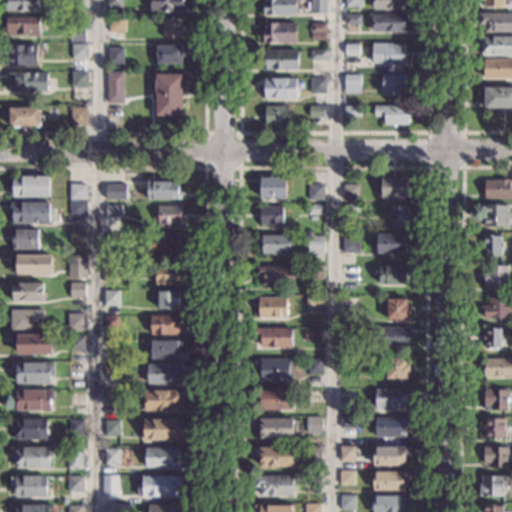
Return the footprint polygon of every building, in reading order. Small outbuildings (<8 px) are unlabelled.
[(38,0),(38,10),(1,10),(1,0),(38,0)] [(186,0),(186,10),(149,10),(149,0),(186,0)] [(294,0),(294,15),(261,15),(261,1),(263,1),(263,0),(294,0)] [(324,0),(324,14),(310,13),(310,0),(324,0)] [(361,0),(361,8),(345,8),(345,0),(361,0)] [(404,0),(404,9),(386,9),(386,10),(372,10),(372,0),(404,0)] [(511,13),(511,32),(501,32),(501,33),(477,32),(477,25),(476,25),(476,12),(511,13)] [(408,22),(403,22),(403,32),(370,31),(370,24),(367,24),(367,13),(408,14),(408,22)] [(358,24),(344,24),(344,14),(359,14),(358,24)] [(38,36),(26,36),(26,31),(16,31),(16,35),(4,35),(5,16),(38,16),(38,36)] [(123,32),(107,31),(107,17),(123,17),(123,32)] [(180,24),(183,24),(182,30),(180,30),(180,37),(161,36),(161,17),(180,17),(180,24)] [(295,42),(261,42),(260,39),(260,29),(263,29),(263,23),(295,23),(295,42)] [(323,32),(309,31),(310,23),(324,24),(323,32)] [(83,40),(68,40),(68,26),(83,27),(83,40)] [(511,55),(480,55),(481,37),(511,37),(511,55)] [(178,44),(181,45),(181,49),(184,49),(184,55),(180,55),(180,64),(155,63),(155,45),(174,45),(174,42),(178,42),(178,44)] [(360,43),(360,55),(348,54),(348,58),(343,57),(343,42),(360,43)] [(389,43),(402,44),(402,51),(407,51),(407,57),(403,56),(403,64),(395,64),(395,67),(390,67),(390,65),(379,64),(379,63),(370,62),(371,42),(389,43)] [(86,58),(70,58),(71,44),(86,44),(86,58)] [(35,53),(38,53),(38,58),(35,58),(35,65),(6,65),(6,45),(35,45),(35,53)] [(121,64),(107,64),(107,46),(122,46),(121,64)] [(296,70),(263,69),(263,59),(257,59),(257,50),(297,50),(296,70)] [(324,60),(309,59),(310,50),(324,51),(324,60)] [(511,77),(482,78),(482,68),(477,68),(477,60),(511,59),(511,77)] [(46,92),(27,91),(27,93),(20,93),(20,91),(7,90),(8,72),(47,73),(46,92)] [(85,72),(85,86),(69,86),(70,72),(85,72)] [(121,102),(105,101),(106,72),(122,73),(121,102)] [(180,115),(154,115),(154,99),(150,99),(150,91),(154,91),(154,74),(180,74),(180,115)] [(406,80),(409,80),(409,84),(407,84),(407,92),(392,92),(392,94),(388,94),(388,92),(379,92),(379,90),(377,90),(377,84),(380,84),(380,74),(406,74),(406,80)] [(360,94),(343,94),(343,75),(359,75),(360,94)] [(294,82),(298,82),(298,88),(294,88),(294,98),(263,98),(263,78),(294,78),(294,82)] [(323,93),(308,92),(309,78),(323,78),(323,93)] [(511,107),(483,107),(483,88),(511,88),(511,107)] [(406,125),(382,124),(382,116),(372,116),(372,104),(407,105),(406,125)] [(287,124),(263,124),(264,106),(287,106),(287,124)] [(322,117),(307,117),(308,106),(322,107),(322,117)] [(358,117),(342,117),(343,106),(359,106),(358,117)] [(37,114),(42,114),(42,123),(37,123),(37,126),(8,126),(8,107),(37,107),(37,114)] [(85,125),(69,124),(70,108),(85,108),(85,125)] [(47,197),(8,196),(8,191),(11,191),(11,177),(47,178),(47,197)] [(283,198),(281,198),(281,199),(265,198),(265,200),(259,200),(260,183),(257,183),(257,179),(260,179),(260,177),(283,177),(283,198)] [(405,197),(379,196),(380,178),(406,178),(405,197)] [(507,181),(510,181),(509,187),(511,187),(511,198),(480,198),(481,194),(482,194),(482,181),(497,181),(497,179),(507,179),(507,181)] [(177,190),(180,190),(180,199),(146,199),(146,181),(177,182),(177,190)] [(84,199),(68,199),(68,184),(84,184),(84,199)] [(124,199),(105,198),(105,185),(121,185),(124,185),(124,199)] [(321,199),(307,199),(308,185),(310,185),(321,185),(321,199)] [(356,199),(343,199),(343,185),(356,185),(356,199)] [(47,223),(10,222),(10,210),(7,210),(8,201),(47,202),(47,223)] [(84,215),(68,215),(69,202),(83,202),(85,202),(84,215)] [(177,212),(181,212),(181,219),(177,219),(177,224),(162,224),(162,227),(158,227),(158,224),(156,224),(156,205),(177,205),(177,212)] [(321,205),(321,218),(315,217),(315,221),(306,220),(307,205),(321,205)] [(407,218),(403,218),(403,227),(388,227),(388,205),(407,205),(407,218)] [(508,206),(508,212),(511,212),(511,219),(507,219),(507,227),(482,226),(483,205),(508,206)] [(119,215),(104,215),(104,206),(119,206),(119,215)] [(281,225),(280,225),(280,231),(269,231),(269,225),(257,225),(257,217),(256,217),(256,214),(258,214),(258,207),(281,207),(281,225)] [(37,230),(36,250),(10,249),(10,248),(8,248),(7,234),(11,235),(11,229),(37,230)] [(83,244),(68,243),(69,229),(84,229),(83,244)] [(360,245),(357,245),(357,252),(341,252),(340,234),(360,234),(360,245)] [(410,246),(405,246),(405,252),(375,252),(375,234),(410,234),(410,246)] [(116,244),(103,244),(103,235),(116,236),(116,244)] [(183,245),(178,245),(178,254),(149,254),(150,235),(183,236),(183,245)] [(289,254),(260,254),(260,247),(256,247),(256,235),(289,235),(289,254)] [(321,245),(307,244),(307,236),(321,236),(321,245)] [(500,242),(503,242),(503,249),(501,249),(501,255),(482,255),(483,236),(500,237),(500,242)] [(50,275),(10,274),(11,255),(50,256),(50,275)] [(86,279),(68,278),(68,256),(87,256),(86,279)] [(321,279),(307,279),(307,265),(321,265),(321,279)] [(121,282),(102,282),(102,266),(120,266),(121,282)] [(178,274),(182,274),(183,284),(154,285),(154,266),(178,266),(178,274)] [(293,285),(281,285),(281,287),(267,287),(267,285),(260,285),(260,274),(254,274),(254,266),(293,267),(293,285)] [(356,281),(341,280),(341,266),(356,267),(356,281)] [(409,276),(403,276),(403,284),(394,284),(394,286),(387,286),(387,284),(377,284),(377,266),(409,266),(409,276)] [(507,287),(500,287),(500,288),(495,288),(495,286),(483,286),(483,273),(486,273),(486,266),(507,267),(507,287)] [(41,301),(11,300),(12,283),(42,284),(41,301)] [(83,298),(69,298),(69,283),(83,283),(83,298)] [(117,306),(102,305),(102,290),(103,290),(117,291),(117,306)] [(176,295),(180,295),(179,302),(178,302),(178,306),(175,306),(175,309),(170,309),(170,312),(165,311),(166,309),(157,308),(157,301),(155,301),(155,290),(176,290),(176,295)] [(320,308),(305,307),(305,297),(320,297),(320,308)] [(284,318),(257,318),(257,307),(254,307),(254,302),(257,302),(257,298),(285,298),(284,318)] [(354,315),(341,314),(341,298),(355,298),(354,315)] [(404,305),(408,305),(408,319),(386,319),(386,299),(404,298),(404,305)] [(509,319),(482,319),(482,305),(488,305),(488,299),(509,299),(509,319)] [(43,332),(9,331),(10,311),(43,311),(43,332)] [(86,329),(86,312),(67,313),(68,330),(86,329)] [(117,326),(102,326),(102,316),(117,316),(117,326)] [(181,327),(176,327),(176,334),(149,334),(149,316),(181,316),(181,327)] [(409,338),(404,337),(404,347),(374,346),(374,327),(410,328),(409,338)] [(290,347),(259,347),(259,337),(254,338),(254,328),(290,328),(290,347)] [(354,337),(340,337),(340,328),(355,328),(354,337)] [(500,348),(484,348),(483,341),(481,341),(481,339),(479,339),(479,336),(481,337),(481,335),(484,335),(484,328),(500,328),(500,348)] [(319,329),(318,340),(303,340),(303,329),(319,329)] [(52,355),(10,354),(11,335),(52,336),(52,355)] [(82,336),(81,350),(67,349),(67,342),(64,341),(64,335),(82,336)] [(182,352),(176,352),(176,358),(149,358),(149,340),(182,341),(182,352)] [(289,381),(258,380),(258,370),(253,370),(253,361),(258,361),(258,359),(289,359),(289,381)] [(320,373),(305,373),(306,359),(319,359),(320,359),(320,373)] [(354,374),(340,373),(341,359),(354,360),(354,374)] [(403,365),(407,365),(407,379),(385,378),(385,359),(404,359),(403,365)] [(509,375),(484,375),(484,359),(507,359),(509,359),(509,375)] [(52,376),(49,376),(49,383),(14,383),(14,372),(10,372),(10,363),(52,363),(52,376)] [(182,374),(177,374),(177,384),(144,383),(145,364),(182,364),(182,374)] [(115,373),(103,373),(103,365),(112,366),(115,366),(115,373)] [(53,390),(52,401),(49,401),(49,412),(14,410),(15,400),(8,399),(8,388),(53,390)] [(409,399),(404,399),(404,408),(373,408),(373,389),(409,389),(409,399)] [(177,411),(141,411),(140,399),(142,399),(142,390),(177,390),(177,411)] [(292,409),(259,409),(259,398),(253,398),(253,390),(292,390),(292,409)] [(352,399),(339,399),(340,390),(352,390),(353,390),(352,399)] [(505,392),(508,392),(508,396),(504,396),(504,411),(483,410),(483,390),(506,391),(505,392)] [(81,406),(67,406),(67,391),(81,391),(81,406)] [(118,407),(103,406),(104,391),(119,392),(118,407)] [(321,418),(320,434),(305,434),(306,417),(321,418)] [(45,439),(14,439),(14,428),(7,428),(8,418),(46,419),(45,439)] [(409,427),(403,427),(403,437),(373,437),(374,418),(409,418),(409,427)] [(176,441),(141,440),(142,419),(177,419),(176,441)] [(290,438),(257,438),(258,426),(253,426),(253,419),(290,419),(290,438)] [(351,429),(338,428),(339,419),(352,420),(351,429)] [(503,424),(505,424),(505,438),(482,438),(482,430),(478,430),(478,426),(483,426),(483,419),(503,419),(503,424)] [(81,434),(66,433),(67,420),(82,420),(81,434)] [(118,435),(103,435),(103,420),(118,421),(118,435)] [(53,459),(48,458),(48,469),(13,468),(14,458),(9,458),(9,447),(53,448),(53,459)] [(80,469),(65,469),(66,447),(81,448),(80,469)] [(291,454),(294,454),(294,462),(291,462),(291,466),(257,466),(257,455),(253,455),(253,447),(291,447),(291,454)] [(318,461),(304,461),(304,447),(306,447),(319,447),(318,461)] [(353,461),(338,461),(339,447),(353,447),(353,461)] [(408,456),(403,456),(403,465),(371,465),(372,447),(408,448),(408,456)] [(178,465),(171,465),(171,467),(143,467),(143,448),(178,448),(178,465)] [(507,448),(507,455),(505,455),(504,467),(482,467),(483,448),(507,448)] [(118,464),(103,464),(103,449),(104,449),(118,449),(118,464)] [(408,480),(401,480),(401,490),(371,489),(371,470),(408,471),(408,480)] [(353,484),(338,484),(338,471),(353,472),(353,484)] [(116,497),(102,497),(102,475),(116,476),(116,497)] [(180,486),(175,486),(175,496),(134,495),(134,484),(141,484),(141,476),(180,477),(180,486)] [(291,483),(295,483),(295,490),(291,490),(291,495),(257,496),(257,487),(252,487),(252,476),(291,476),(291,483)] [(46,496),(13,496),(13,486),(8,486),(8,477),(46,477),(46,496)] [(80,491),(66,491),(66,477),(80,477),(80,491)] [(318,487),(303,486),(304,477),(319,477),(318,487)] [(509,486),(502,486),(502,490),(499,490),(499,496),(477,496),(477,484),(481,484),(481,477),(509,477),(509,486)] [(408,505),(402,505),(402,511),(371,511),(372,495),(408,495),(408,505)] [(353,510),(338,510),(339,496),(352,497),(353,497),(353,510)] [(100,511),(121,511),(122,504),(101,503),(100,511)] [(320,511),(320,503),(305,503),(304,511),(320,511)]
